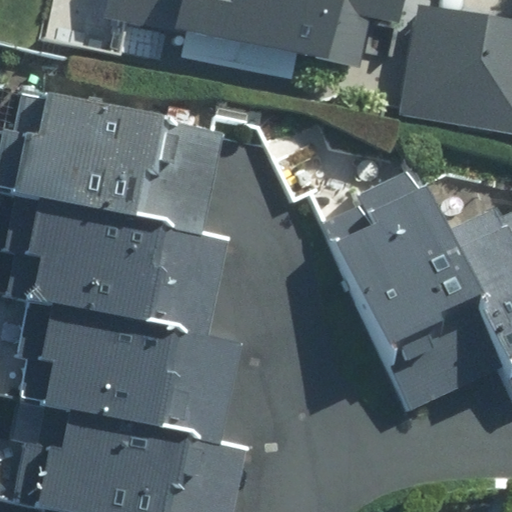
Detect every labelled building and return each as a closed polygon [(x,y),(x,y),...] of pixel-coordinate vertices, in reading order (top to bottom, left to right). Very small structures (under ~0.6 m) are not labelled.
[(100,0),(96,21),(348,77),(360,23),(388,29),(394,0),(100,0)] [(511,22),(414,7),(396,118),(511,136),(511,22)] [(0,176),(0,198),(35,205),(196,240),(219,134),(19,91),(0,176)] [(405,413),(490,373),(432,235),(407,183),(316,226),(405,413)] [(511,419),(511,197),(432,235),(490,373),(511,419)] [(35,205),(16,294),(204,333),(222,244),(196,240),(35,205)] [(241,341),(204,333),(16,294),(0,374),(0,399),(26,405),(219,446),(241,341)] [(6,508),(25,511),(230,511),(243,448),(219,446),(26,405),(6,508)]
